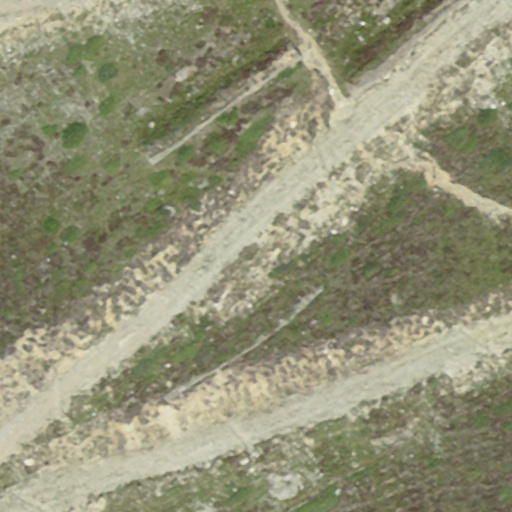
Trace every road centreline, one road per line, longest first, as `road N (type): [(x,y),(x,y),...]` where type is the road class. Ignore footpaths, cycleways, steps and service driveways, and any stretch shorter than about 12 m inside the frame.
road 1 (track): [(504,0),(456,34),(142,325),(0,444)]
road 2 (track): [(0,507),(275,420),(511,325)]
